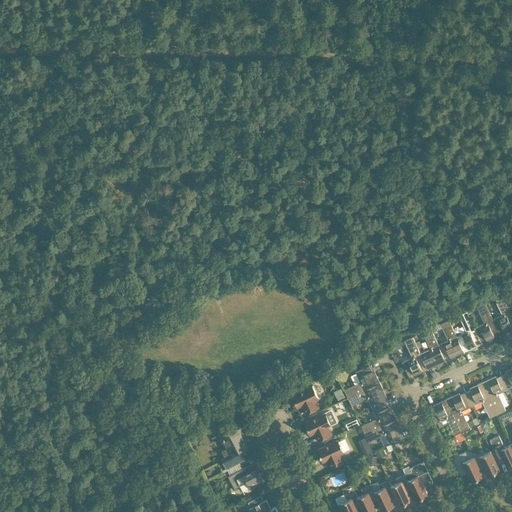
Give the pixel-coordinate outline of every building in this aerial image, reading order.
[(493,319),(492,319),(499,333),(504,330),(511,327),(511,329),(511,313),(503,294),(495,298),(497,304),(500,305),(504,313),(493,319)] [(474,327),(481,341),(486,339),(493,335),(494,338),(500,335),(499,333),(492,319),(493,319),(485,302),(477,306),(479,312),(482,313),(486,322),(474,327)] [(456,336),(463,350),(463,349),(468,347),(475,344),(476,346),(482,343),(481,341),(474,327),(467,311),(459,315),(461,321),(464,322),(468,330),(456,336)] [(438,344),(444,358),(445,358),(450,356),(457,352),(458,354),(464,352),(463,349),(463,350),(456,336),(449,319),(440,323),(443,329),(446,330),(450,339),(438,344)] [(420,352),(420,353),(426,366),(427,366),(439,361),(440,363),(446,360),(445,358),(444,358),(438,344),(431,328),(422,332),(425,337),(428,339),(432,347),(420,352)] [(411,357),(402,361),(408,375),(413,373),(420,369),(421,371),(428,369),(427,366),(426,366),(420,353),(420,352),(413,336),(404,340),(407,346),(410,347),(414,356),(411,357)] [(350,386),(344,389),(348,397),(380,382),(377,376),(375,377),(369,365),(360,369),(355,371),(361,383),(352,387),(350,386)] [(511,369),(507,372),(502,375),(508,388),(511,386),(511,369)] [(488,378),(482,381),(498,413),(506,410),(503,404),(500,403),(496,394),(508,388),(502,375),(497,377),(489,381),(488,378)] [(471,389),(465,392),(472,406),(483,400),(487,408),(487,411),(489,417),(498,413),(482,381),(477,384),(477,386),(471,389)] [(380,382),(348,397),(351,405),(357,402),(358,400),(367,396),(372,408),(386,401),(380,389),(382,388),(383,388),(380,382)] [(312,385),(301,391),(291,395),(297,407),(302,405),(306,413),(315,409),(318,407),(314,399),(318,397),(312,385)] [(335,390),(338,398),(345,396),(342,388),(335,390)] [(452,395),(446,398),(461,430),(469,426),(467,421),(464,420),(460,411),(472,406),(465,392),(460,394),(453,398),(452,395)] [(434,406),(429,409),(435,423),(447,417),(451,425),(451,428),(453,434),(461,430),(446,398),(440,401),(441,403),(434,406)] [(367,423),(361,425),(365,433),(397,418),(394,412),(394,413),(392,413),(389,406),(386,401),(372,408),(378,419),(369,423),(367,423)] [(330,424),(325,413),(304,422),(310,434),(314,432),(318,440),(327,436),(331,434),(327,426),(330,424)] [(397,418),(365,433),(368,441),(374,439),(375,436),(384,432),(389,444),(394,442),(403,438),(397,425),(400,424),(397,418)] [(235,425),(226,429),(220,432),(222,437),(221,437),(223,441),(224,440),(228,447),(221,450),(225,457),(222,459),(223,461),(227,470),(240,463),(240,461),(244,459),(239,451),(246,447),(239,433),(240,431),(238,426),(235,425)] [(511,466),(511,445),(511,443),(504,446),(499,435),(490,439),(500,462),(506,460),(509,468),(511,466)] [(340,453),(343,451),(338,440),(317,449),(322,461),(327,459),(331,467),(340,463),(344,461),(340,453)] [(362,447),(365,454),(373,451),(369,443),(362,447)] [(499,469),(495,460),(490,450),(484,453),(482,450),(472,454),(478,467),(478,466),(483,464),(488,475),(499,469)] [(482,475),(478,466),(478,467),(472,454),(473,456),(468,458),(465,451),(451,457),(460,476),(461,476),(460,473),(466,470),(471,480),(482,475)] [(240,463),(227,470),(230,474),(228,475),(235,488),(240,485),(243,490),(248,492),(251,490),(250,488),(255,486),(264,481),(257,468),(251,471),(248,466),(257,461),(256,461),(248,466),(242,468),(240,463)] [(432,482),(433,481),(423,461),(410,467),(411,471),(405,474),(408,479),(411,486),(416,499),(427,494),(422,483),(431,479),(432,482)] [(406,489),(411,486),(408,479),(405,474),(395,478),(397,482),(391,485),(394,492),(400,504),(411,499),(406,489)] [(389,495),(394,492),(391,485),(389,479),(379,484),(377,481),(371,484),(374,491),(377,498),(383,510),(394,505),(389,495)] [(372,500),(377,498),(374,491),(371,484),(371,483),(361,488),(363,493),(357,496),(360,503),(360,504),(364,511),(374,511),(377,511),(372,500)] [(357,511),(355,506),(360,504),(360,503),(357,496),(355,491),(351,484),(341,488),(347,499),(340,502),(341,504),(338,505),(341,511),(357,511)] [(278,511),(275,505),(270,508),(266,500),(263,501),(260,495),(251,500),(248,501),(251,507),(249,508),(251,511),(278,511)]
